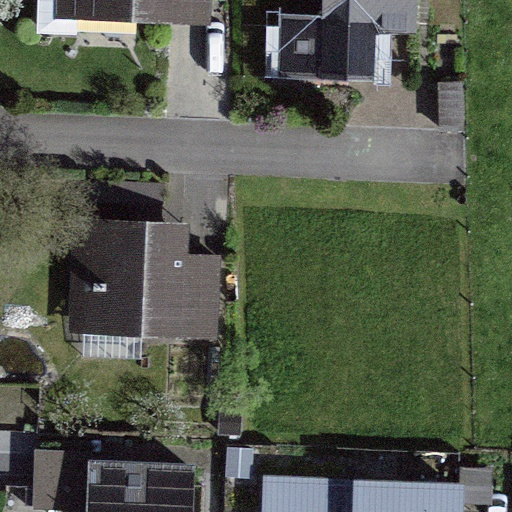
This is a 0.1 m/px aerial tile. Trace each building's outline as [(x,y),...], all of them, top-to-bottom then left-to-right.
[(71,19),(72,8),(168,12),(168,0),(36,0),(36,18),(71,19)] [(412,31),(413,0),(320,0),(319,20),(282,18),(280,75),(369,79),(372,30),(412,31)] [(163,241),(163,225),(91,221),(90,251),(82,251),(72,261),(71,275),(81,285),(89,285),(88,321),(173,325),(172,337),(210,339),(214,259),(178,257),(179,242),(163,241)] [(88,454),(34,452),(32,509),(86,511),(88,466),(88,454)] [(185,511),(188,470),(88,466),(86,511),(185,511)] [(454,511),(456,492),(264,484),(262,511),(454,511)]
